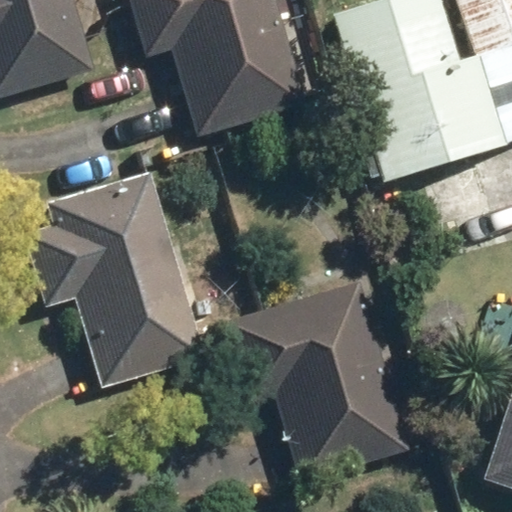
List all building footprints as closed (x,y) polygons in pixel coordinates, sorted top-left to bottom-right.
[(0,0),(0,96),(89,70),(67,0),(0,0)] [(116,0),(136,66),(159,59),(182,142),(296,108),(265,0),(116,0)] [(434,0),(383,0),(322,19),(374,185),(511,141),(511,0),(451,0),(468,54),(453,59),(434,0)] [(44,230),(16,238),(37,310),(66,301),(90,385),(195,355),(144,175),(37,206),(44,230)] [(212,328),(239,413),(264,405),(291,491),(404,456),(351,285),(212,328)] [(511,367),(476,482),(511,493),(511,367)]
